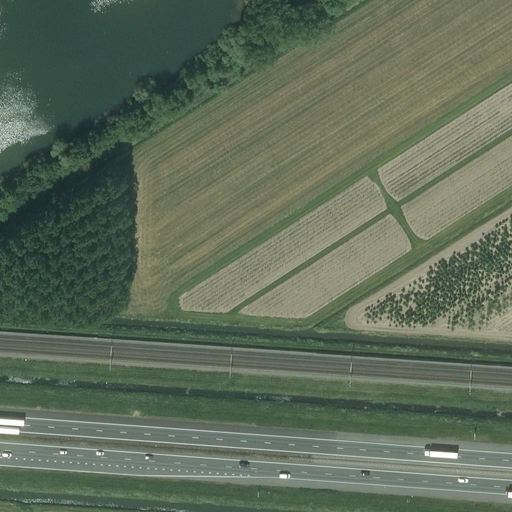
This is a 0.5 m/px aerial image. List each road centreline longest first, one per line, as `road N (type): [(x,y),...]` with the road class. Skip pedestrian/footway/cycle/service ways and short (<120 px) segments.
road 1 (motorway): [(0,449),(511,488)]
road 2 (motorway): [(511,461),(0,424)]
